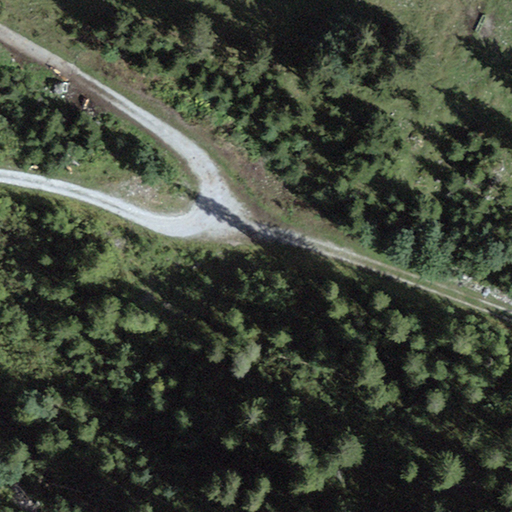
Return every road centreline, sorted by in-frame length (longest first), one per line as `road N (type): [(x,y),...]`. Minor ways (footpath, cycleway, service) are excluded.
road 1 (track): [(0,180),(179,233),(202,218),(209,189),(180,142),(0,33)]
road 2 (track): [(202,218),(511,318)]
